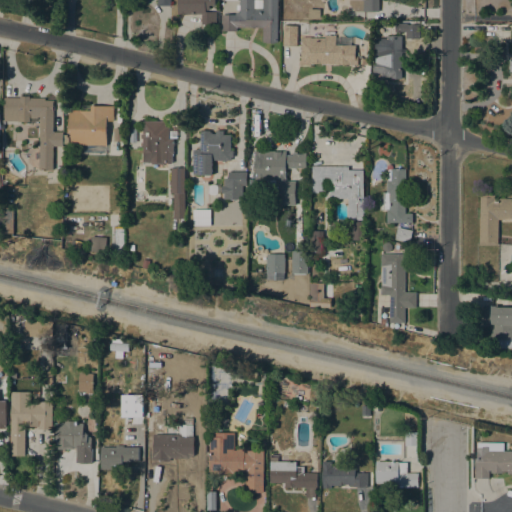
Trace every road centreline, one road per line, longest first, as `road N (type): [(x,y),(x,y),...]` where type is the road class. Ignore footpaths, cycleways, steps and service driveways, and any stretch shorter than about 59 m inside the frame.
road 1 (residential): [(511,149),(0,27)]
road 2 (residential): [(448,134),(445,327)]
road 3 (residential): [(448,134),(448,0)]
